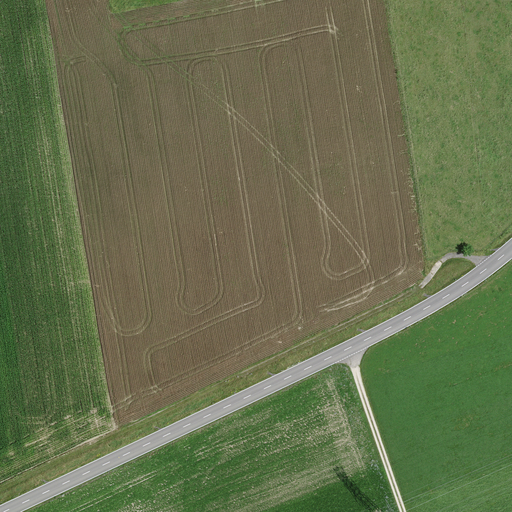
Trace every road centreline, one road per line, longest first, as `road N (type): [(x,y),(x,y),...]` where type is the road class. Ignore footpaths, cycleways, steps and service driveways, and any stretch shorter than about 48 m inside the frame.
road 1 (tertiary): [(511,247),(407,318),(3,511)]
road 2 (track): [(0,490),(400,298),(444,257),(491,265)]
road 3 (track): [(348,348),(402,511)]
